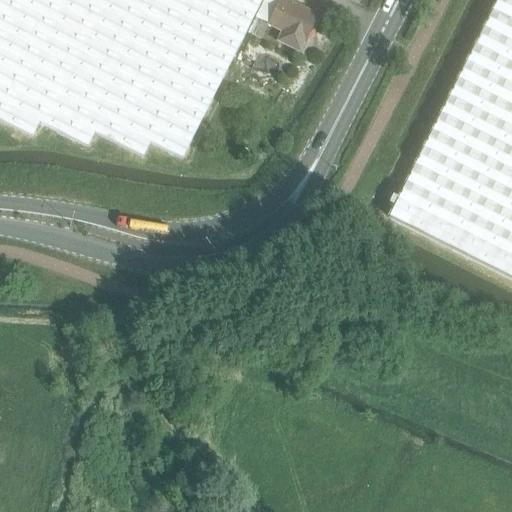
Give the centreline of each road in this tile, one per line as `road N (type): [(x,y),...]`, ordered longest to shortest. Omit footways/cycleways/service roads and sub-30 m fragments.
road 1 (tertiary): [(0,222),(142,256),(205,259),(262,234),(297,195),(312,146)]
road 2 (tertiary): [(312,146),(246,208),(199,224),(0,200)]
road 3 (tertiary): [(312,146),(393,0)]
